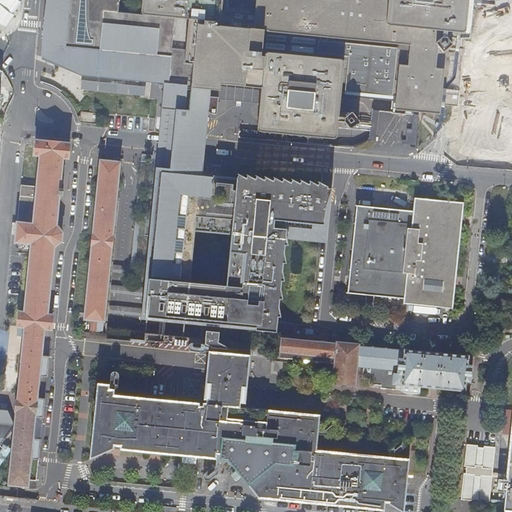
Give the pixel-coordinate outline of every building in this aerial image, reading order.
[(22,0),(0,0),(0,20),(2,17),(8,22),(22,2),(22,0)] [(46,0),(39,56),(69,66),(81,70),(166,80),(165,82),(165,86),(193,89),(193,86),(196,62),(186,61),(190,17),(143,12),(117,11),(118,0),(46,0)] [(224,0),(144,0),(143,12),(190,17),(222,21),(224,0)] [(224,0),(222,21),(190,17),(186,61),(196,62),(193,86),(206,88),(222,89),(223,83),(263,87),(266,51),(346,59),(343,95),(396,100),(395,109),(420,111),(441,113),(441,105),(445,68),(437,67),(440,29),(465,32),(468,0),(224,0)] [(449,30),(440,29),(439,44),(444,51),(454,43),(448,36),(449,30)] [(266,51),(263,87),(259,131),(338,139),(340,121),(340,117),(343,95),(346,59),(266,51)] [(195,324),(243,330),(242,343),(274,347),(275,337),(285,238),(286,221),(296,222),(323,225),(324,214),(332,188),(332,187),(276,181),(189,172),(191,154),(195,112),(216,114),(218,98),(226,98),(228,84),(223,83),(222,89),(206,88),(193,86),(193,89),(165,86),(165,82),(164,82),(157,146),(153,182),(141,283),(138,318),(161,320),(169,321),(195,324)] [(375,108),(371,139),(395,142),(399,110),(375,108)] [(346,118),(340,117),(340,121),(346,122),(351,129),(361,121),(353,112),(346,118)] [(401,144),(416,146),(420,115),(413,114),(412,130),(407,129),(406,140),(402,140),(401,144)] [(45,141),(36,140),(34,155),(40,155),(36,187),(20,186),(19,197),(17,222),(14,242),(31,244),(24,312),(19,312),(17,326),(25,327),(19,386),(18,400),(16,400),(15,411),(17,411),(10,477),(9,478),(8,485),(28,487),(29,479),(28,479),(30,459),(38,460),(40,439),(32,438),(33,429),(34,420),(42,421),(44,399),(36,398),(38,386),(39,376),(47,377),(48,357),(40,356),(42,336),(43,335),(44,329),(50,330),(52,315),(46,314),(53,246),(55,246),(61,242),(62,231),(57,226),(55,226),(58,196),(63,197),(63,189),(59,189),(62,158),(68,158),(70,144),(59,143),(59,142),(45,140),(45,141)] [(110,161),(100,160),(84,305),(84,311),(105,314),(121,162),(110,161)] [(327,242),(332,187),(332,188),(324,214),(323,225),(296,222),(286,221),(285,238),(327,242)] [(377,308),(402,311),(404,298),(431,301),(447,303),(450,280),(456,222),(458,207),(413,202),(412,211),(399,209),(357,205),(348,292),(378,295),(377,308)] [(335,363),(333,384),(354,386),(357,365),(363,366),(362,378),(370,379),(369,385),(381,386),(381,390),(386,390),(401,391),(402,392),(412,393),(419,394),(420,387),(469,392),(472,357),(406,349),(404,348),(404,350),(358,345),(336,342),(336,344),(281,338),(279,358),(335,363)] [(107,384),(96,383),(88,458),(113,450),(113,446),(119,447),(119,451),(136,453),(154,455),(203,459),(215,460),(215,456),(219,457),(218,461),(227,462),(258,499),(383,511),(384,503),(388,503),(388,504),(401,511),(402,511),(409,460),(311,449),(313,426),(318,426),(319,415),(239,408),(239,402),(244,403),(249,355),(208,351),(205,381),(203,399),(206,399),(205,404),(202,404),(202,408),(197,407),(198,403),(112,394),(112,389),(107,388),(107,384)] [(7,410),(0,409),(0,444),(14,425),(7,410)] [(511,422),(503,510),(511,510),(511,422)] [(489,503),(494,447),(483,446),(483,448),(477,447),(477,446),(466,444),(464,467),(466,467),(465,473),(463,473),(460,500),(471,501),(471,499),(478,500),(478,501),(489,503)]
